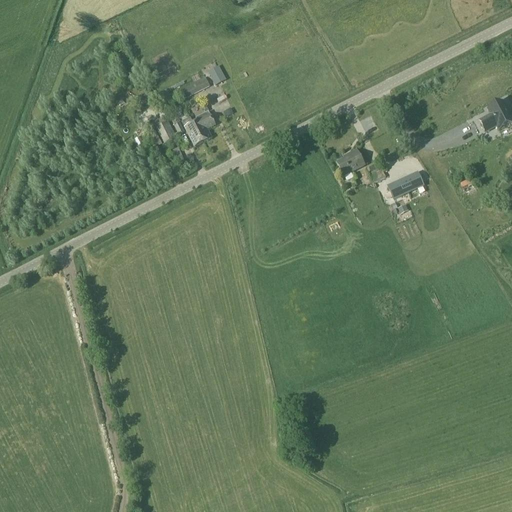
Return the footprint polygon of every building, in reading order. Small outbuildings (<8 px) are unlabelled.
[(221,75),(216,77),(211,80),(215,87),(220,85),(225,82),(221,75)] [(210,88),(205,79),(178,92),(183,102),(210,88)] [(138,97),(141,105),(152,102),(149,93),(138,97)] [(511,124),(511,119),(503,102),(489,110),(492,116),(480,122),(486,133),(498,127),(500,131),(511,124)] [(223,114),(226,119),(232,115),(230,110),(223,114)] [(193,125),(203,145),(212,140),(206,128),(214,124),(210,116),(193,125)] [(155,130),(163,146),(177,139),(168,124),(155,130)] [(174,128),(179,136),(185,133),(180,125),(174,128)] [(203,145),(193,125),(184,129),(194,149),(203,145)] [(337,165),(344,178),(365,167),(357,152),(348,156),(349,158),(337,165)] [(370,178),(373,185),(385,179),(382,172),(370,178)] [(461,181),(475,211),(486,206),(473,176),(461,181)] [(420,188),(415,177),(391,188),(396,199),(420,188)] [(412,252),(415,258),(468,231),(464,224),(412,252)] [(470,233),(414,257),(420,271),(476,247),(470,233)]
